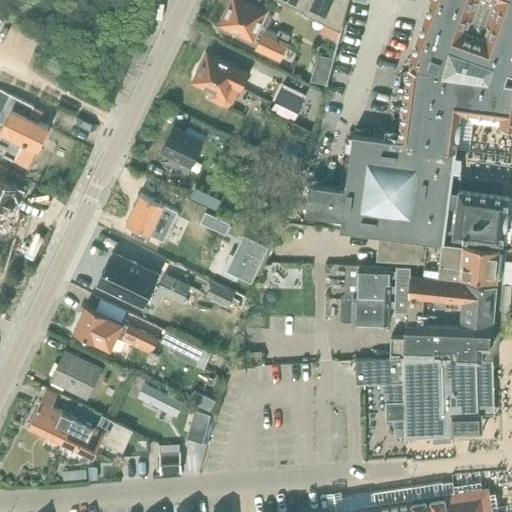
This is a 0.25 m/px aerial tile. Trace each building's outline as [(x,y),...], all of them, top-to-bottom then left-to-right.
[(276,0),(250,0),(249,3),(242,0),(234,0),(227,14),(236,19),(232,28),(260,42),(265,33),(273,15),(270,14),(276,0)] [(282,0),(308,12),(308,10),(327,20),(342,28),(349,0),(282,0)] [(409,66),(400,139),(423,142),(422,144),(456,148),(461,109),(502,114),(501,123),(511,124),(511,0),(436,0),(413,66),(409,66)] [(327,20),(320,32),(337,41),(342,28),(327,20)] [(265,33),(260,42),(257,49),(281,61),(289,45),(288,45),(291,37),(279,31),(278,34),(270,30),(267,34),(265,33)] [(208,54),(196,81),(214,90),(210,98),(226,105),(233,102),(241,86),(244,87),(250,74),(208,54)] [(319,54),(310,80),(327,83),(334,57),(319,54)] [(284,83),(272,108),(295,119),(307,94),(284,83)] [(0,132),(3,132),(0,137),(0,142),(7,146),(3,155),(28,166),(37,148),(39,149),(40,148),(41,149),(45,140),(46,140),(47,139),(44,138),(50,127),(37,121),(41,113),(33,109),(34,106),(0,89),(0,132)] [(174,126),(162,151),(172,156),(168,162),(189,173),(205,141),(174,126)] [(423,142),(400,139),(369,135),(370,131),(360,130),(360,134),(353,133),(347,178),(343,178),(341,187),(310,183),(306,212),(342,217),(340,229),(503,241),(509,195),(460,188),(460,190),(451,188),(453,167),(454,167),(457,167),(459,165),(460,164),(461,160),(460,157),(457,155),(455,154),(456,148),(422,144),(423,142)] [(300,165),(307,147),(288,140),(281,159),(300,165)] [(287,180),(270,171),(258,194),(275,203),(287,180)] [(0,220),(3,222),(10,209),(15,207),(17,202),(14,196),(11,194),(15,186),(0,179),(0,220)] [(198,182),(191,197),(198,200),(214,208),(221,194),(198,182)] [(140,193),(126,222),(150,233),(163,239),(174,215),(176,215),(178,210),(161,202),(162,201),(160,200),(159,202),(140,193)] [(206,211),(200,221),(213,227),(218,217),(206,211)] [(243,234),(226,270),(252,282),(269,246),(243,234)] [(424,274),(497,282),(498,279),(500,247),(464,243),(379,238),(377,260),(425,263),(424,274)] [(99,281),(98,283),(143,305),(158,273),(113,252),(99,281)] [(409,311),(411,273),(412,266),(397,265),(397,270),(391,270),(391,265),(360,264),(359,268),(348,267),(347,295),(344,295),(343,323),(389,325),(389,306),(395,306),(395,310),(409,311)] [(166,273),(158,290),(183,302),(191,286),(166,273)] [(497,282),(424,274),(411,273),(409,311),(409,320),(424,320),(424,316),(461,318),(494,320),(497,282)] [(213,280),(206,296),(229,307),(237,291),(213,280)] [(88,306),(76,331),(111,347),(117,335),(118,335),(124,322),(109,315),(109,316),(88,306)] [(494,323),(424,320),(409,320),(407,320),(406,337),(392,336),(391,357),(404,356),(483,359),(483,348),(484,348),(493,348),(494,323)] [(130,324),(123,339),(152,353),(160,338),(130,324)] [(166,330),(161,342),(175,348),(173,352),(198,364),(205,349),(166,330)] [(262,350),(238,352),(238,365),(263,363),(262,350)] [(66,351),(53,381),(89,397),(102,368),(66,351)] [(484,414),(483,359),(404,356),(391,357),(356,359),(357,385),(383,384),(388,402),(386,402),(387,420),(393,420),(404,420),(404,410),(466,409),(466,414),(484,414)] [(118,372),(118,373),(118,375),(119,376),(120,377),(121,378),(122,379),(124,378),(125,378),(126,377),(127,376),(128,374),(128,373),(127,371),(126,370),(125,369),(123,369),(122,369),(120,370),(119,371),(118,372)] [(145,381),(137,395),(177,415),(184,401),(145,381)] [(62,441),(73,417),(54,408),(59,397),(47,391),(30,425),(62,441)] [(204,394),(199,405),(211,410),(215,399),(204,394)] [(204,442),(211,416),(212,414),(195,409),(187,437),(204,442)] [(404,410),(404,420),(393,420),(399,438),(404,438),(433,436),(433,443),(449,442),(449,434),(450,434),(450,435),(452,435),(452,415),(466,414),(466,409),(404,410)] [(452,415),(452,435),(459,434),(459,433),(465,433),(467,433),(472,431),(474,430),(477,429),(478,428),(479,427),(480,426),(480,425),(481,424),(481,423),(481,421),(481,419),(482,419),(482,415),(484,415),(484,414),(466,414),(452,415)] [(73,417),(62,441),(93,456),(100,441),(105,432),(108,434),(115,421),(103,416),(97,429),(73,417)] [(134,431),(115,421),(108,434),(105,432),(100,441),(124,452),(134,431)] [(180,444),(161,445),(163,473),(183,472),(180,444)] [(97,467),(89,468),(90,479),(98,478),(97,467)] [(497,511),(495,494),(485,496),(484,494),(482,494),(481,484),(453,488),(453,483),(442,484),(328,502),(330,511),(497,511)]
